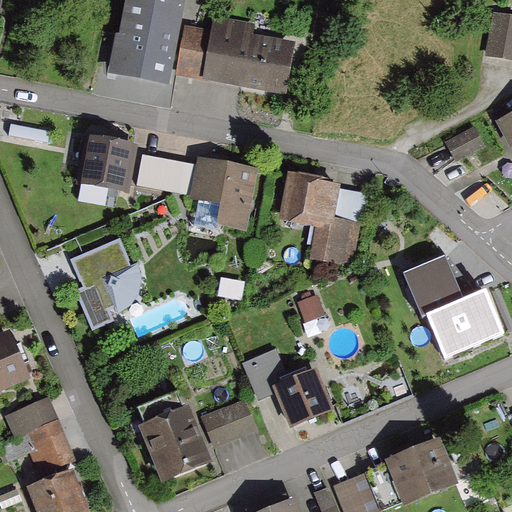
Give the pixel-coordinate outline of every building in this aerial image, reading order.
[(126,0),(112,75),(167,85),(183,0),(126,0)] [(511,18),(494,15),(487,53),(511,58),(511,18)] [(178,75),(285,95),(294,46),(250,38),(252,27),(217,21),(215,35),(186,30),(178,75)] [(475,130),(446,145),(454,159),(482,144),(475,130)] [(129,142),(86,135),(80,181),(122,187),(129,142)] [(198,167),(141,158),(136,188),(192,197),(188,217),(246,227),(256,168),(199,159),(198,167)] [(341,185),(290,176),(282,219),(318,226),(312,256),(345,262),(353,220),(335,217),(341,185)] [(118,243),(71,262),(86,290),(74,295),(88,331),(112,323),(109,315),(126,308),(137,296),(140,282),(136,265),(129,268),(118,243)] [(406,278),(423,319),(461,303),(444,262),(406,278)] [(313,298),(296,302),(299,320),(317,316),(313,298)] [(431,322),(446,359),(500,337),(484,300),(431,322)] [(0,388),(23,380),(6,334),(0,335),(0,388)] [(273,354),(244,366),(256,396),(274,389),(289,426),(333,408),(317,369),(284,382),(273,354)] [(66,460),(44,401),(8,414),(30,473),(66,460)] [(141,421),(164,479),(212,461),(208,451),(255,433),(243,402),(195,421),(188,403),(141,421)] [(345,511),(371,511),(450,482),(436,446),(335,485),(345,511)] [(85,511),(70,470),(26,486),(35,511),(85,511)] [(331,511),(321,486),(255,511),(331,511)]
